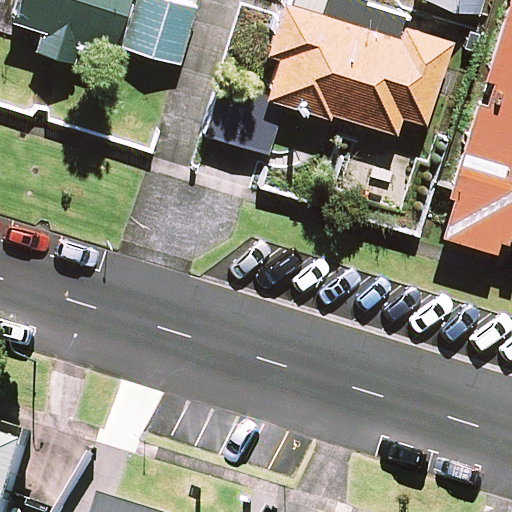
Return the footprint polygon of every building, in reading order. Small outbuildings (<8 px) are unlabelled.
[(111,0),(11,0),(5,21),(36,30),(30,49),(91,67),(111,0)] [(189,2),(182,0),(127,0),(113,45),(171,63),(189,2)] [(443,41),(400,28),(397,38),(274,0),(273,0),(258,51),(267,54),(254,98),(321,119),(321,111),(387,131),(393,111),(419,119),(443,41)] [(482,0),(433,0),(478,14),(482,0)] [(511,0),(507,0),(434,231),(491,249),(491,234),(511,240),(511,0)] [(277,109),(217,92),(205,133),(265,150),(277,109)] [(419,158),(351,137),(334,191),(403,212),(419,158)] [(0,511),(4,511),(22,443),(0,437),(0,511)] [(230,511),(88,479),(79,511),(230,511)]
